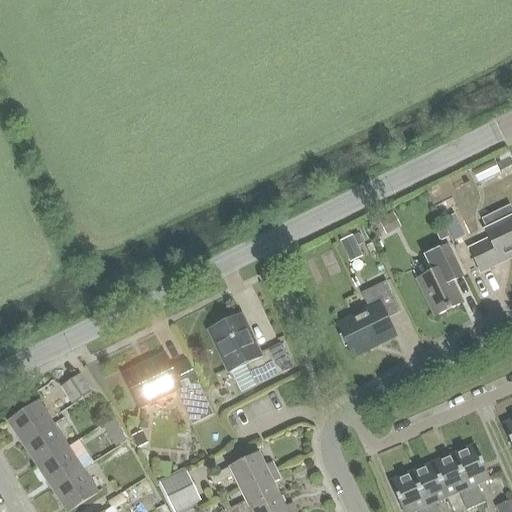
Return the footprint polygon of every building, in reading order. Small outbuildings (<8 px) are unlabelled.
[(511,167),(511,166),(509,160),(497,166),(500,173),(511,167)] [(484,167),(489,178),(499,173),(494,162),(484,167)] [(393,213),(378,221),(385,235),(400,227),(393,213)] [(454,216),(444,221),(454,242),(464,238),(454,216)] [(501,263),(499,260),(511,253),(511,218),(485,232),(489,241),(469,251),(480,273),(501,263)] [(442,227),(434,231),(439,243),(448,239),(442,227)] [(354,260),(368,254),(359,233),(345,239),(354,260)] [(463,278),(448,247),(424,258),(432,274),(417,281),(435,317),(462,304),(452,283),(463,278)] [(385,318),(399,311),(400,314),(401,313),(386,282),(361,294),(369,311),(338,326),(348,347),(347,347),(349,352),(350,351),(353,357),(395,337),(385,318)] [(256,385),(256,386),(292,369),(281,345),(258,356),(240,320),(211,333),(229,370),(230,370),(241,392),(256,385)] [(191,426),(212,416),(187,363),(172,370),(165,356),(123,376),(139,409),(175,391),(191,426)] [(80,376),(63,387),(74,403),(91,392),(80,376)] [(8,423),(23,446),(54,427),(38,403),(8,423)] [(511,421),(502,426),(511,447),(511,421)] [(115,422),(102,430),(113,448),(126,440),(115,422)] [(38,469),(69,449),(54,427),(23,446),(38,469)] [(143,430),(132,435),(138,448),(149,443),(143,430)] [(112,453),(116,460),(130,452),(126,445),(112,453)] [(474,446),(454,455),(478,507),(485,504),(478,486),(490,481),(474,446)] [(84,472),(69,449),(38,469),(53,493),(84,472)] [(230,468),(210,478),(214,487),(234,478),(240,490),(276,472),(272,463),(265,467),(259,455),(230,468)] [(454,455),(435,463),(434,464),(449,499),(459,494),(467,511),(478,507),(454,455)] [(439,511),(436,504),(449,499),(434,464),(412,473),(428,511),(439,511)] [(53,493),(66,511),(70,511),(98,494),(84,472),(53,493)] [(173,511),(176,511),(199,500),(185,472),(160,485),(173,511)] [(226,511),(225,511),(246,511),(279,496),(273,484),(280,481),(276,472),(240,490),(246,502),(226,511)] [(428,511),(412,473),(390,483),(402,511),(428,511)] [(295,511),(292,504),(285,508),(279,496),(246,511),(295,511)] [(511,511),(511,501),(502,506),(504,511),(511,511)]
